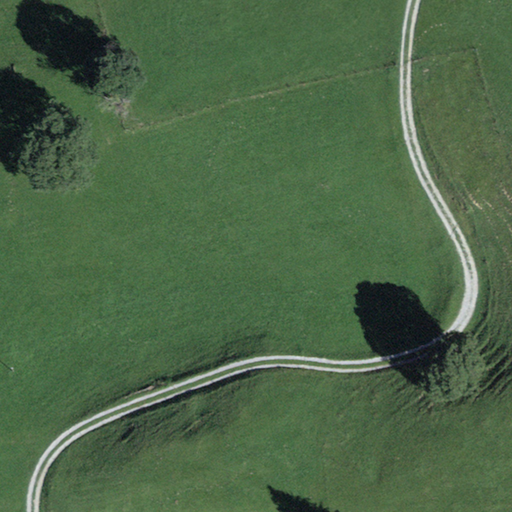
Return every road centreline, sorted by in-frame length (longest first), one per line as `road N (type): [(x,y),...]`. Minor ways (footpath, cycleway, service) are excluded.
road 1 (track): [(34,511),(39,476),(72,434),(257,364),(371,368),(418,357),(463,324),(473,283),(469,261),(420,166),(406,105),(414,0)]
road 2 (track): [(0,277),(20,305),(18,426),(39,476)]
